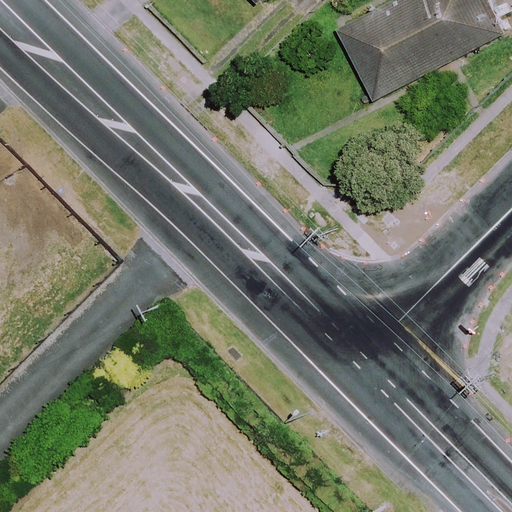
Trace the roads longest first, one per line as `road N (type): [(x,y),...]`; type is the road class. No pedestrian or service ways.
road 1 (tertiary): [(360,361),(0,14)]
road 2 (residential): [(360,361),(511,211)]
road 3 (tertiary): [(509,511),(360,361)]
